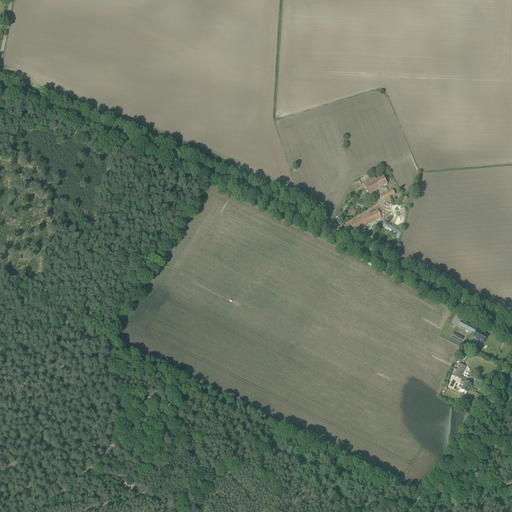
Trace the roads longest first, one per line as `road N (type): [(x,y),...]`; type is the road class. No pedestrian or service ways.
road 1 (track): [(421,488),(111,336)]
road 2 (track): [(213,179),(0,90)]
road 3 (unclassified): [(511,333),(322,228)]
road 4 (track): [(107,343),(113,421),(106,441),(92,463),(24,511)]
road 5 (track): [(111,336),(213,179)]
road 6 (track): [(511,358),(421,488)]
